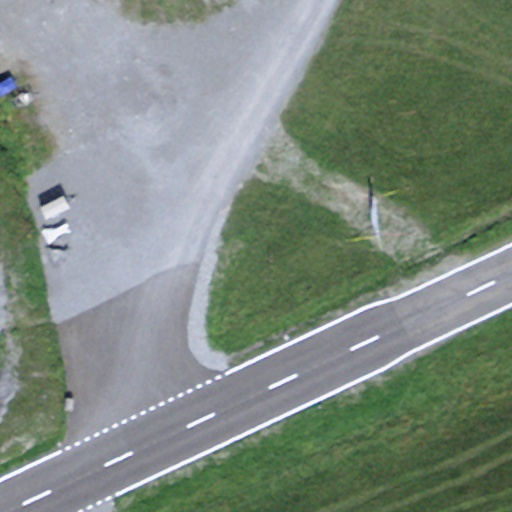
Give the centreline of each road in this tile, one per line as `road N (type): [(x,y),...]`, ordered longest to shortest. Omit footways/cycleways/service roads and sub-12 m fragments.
road 1 (primary): [(511,276),(11,511)]
road 2 (track): [(195,247),(36,0)]
